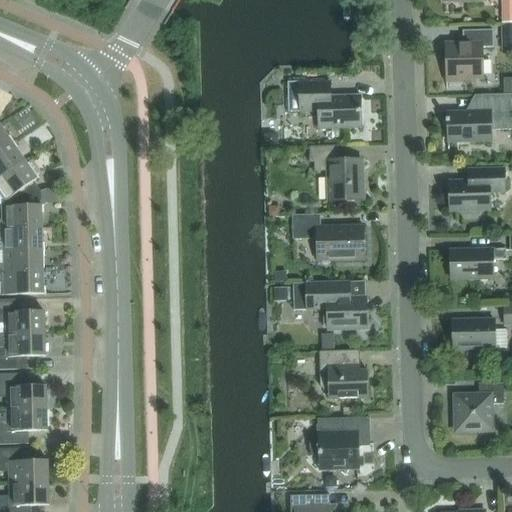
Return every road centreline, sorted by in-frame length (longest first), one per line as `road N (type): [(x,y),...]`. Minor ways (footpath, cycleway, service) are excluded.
road 1 (residential): [(511,466),(413,469),(400,0)]
road 2 (tertiary): [(116,291),(117,130),(94,76)]
road 3 (tertiary): [(75,92),(95,133),(116,291)]
road 4 (tertiary): [(129,511),(117,331)]
road 5 (tertiary): [(117,331),(106,511)]
